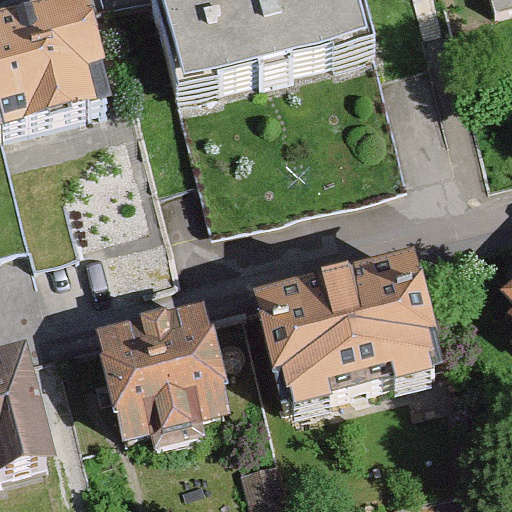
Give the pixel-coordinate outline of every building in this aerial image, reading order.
[(353,0),(173,0),(150,6),(175,109),(368,62),(353,0)] [(511,0),(489,0),(495,23),(511,19),(511,0)] [(85,17),(0,37),(0,154),(95,131),(85,90),(102,86),(85,17)] [(12,200),(0,203),(0,261),(25,256),(12,200)] [(416,277),(251,316),(272,404),(281,402),(285,422),(293,423),(296,434),(331,426),(328,416),(361,409),(393,402),(394,409),(430,401),(427,386),(435,384),(430,364),(435,359),(416,277)] [(511,290),(505,297),(496,306),(511,322),(501,331),(511,342),(511,290)] [(210,327),(95,354),(122,464),(236,436),(210,327)] [(0,497),(58,483),(28,371),(0,378),(0,497)] [(287,511),(279,476),(245,484),(251,511),(287,511)]
